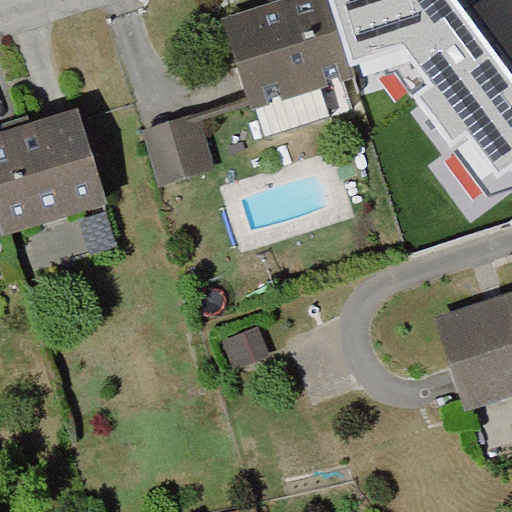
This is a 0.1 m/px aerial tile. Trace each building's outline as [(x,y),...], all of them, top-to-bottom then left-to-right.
[(355,74),(331,0),(290,0),(228,20),(256,106),(355,74)] [(511,77),(457,0),(331,0),(355,74),(387,63),(495,203),(511,190),(511,77)] [(0,222),(94,195),(70,111),(0,131),(0,222)] [(200,113),(148,129),(162,178),(215,162),(200,113)] [(511,288),(436,314),(466,404),(511,388),(511,288)] [(248,345),(214,359),(225,383),(258,369),(248,345)]
